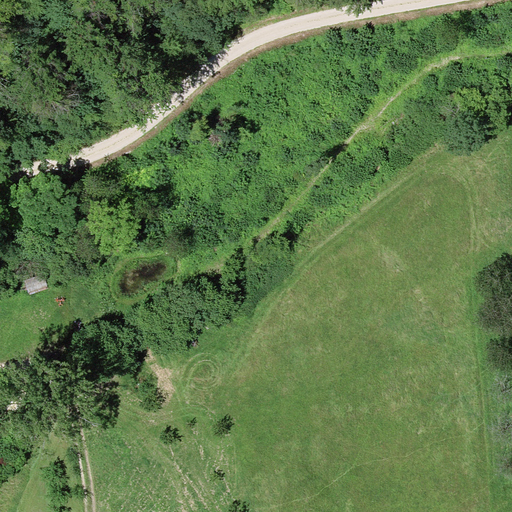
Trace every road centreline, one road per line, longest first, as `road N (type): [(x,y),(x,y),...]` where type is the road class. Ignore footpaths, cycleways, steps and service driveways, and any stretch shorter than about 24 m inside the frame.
road 1 (track): [(0,175),(79,159),(127,137),(230,48),(271,30),(418,0)]
road 2 (track): [(89,511),(67,386),(36,364),(0,371)]
